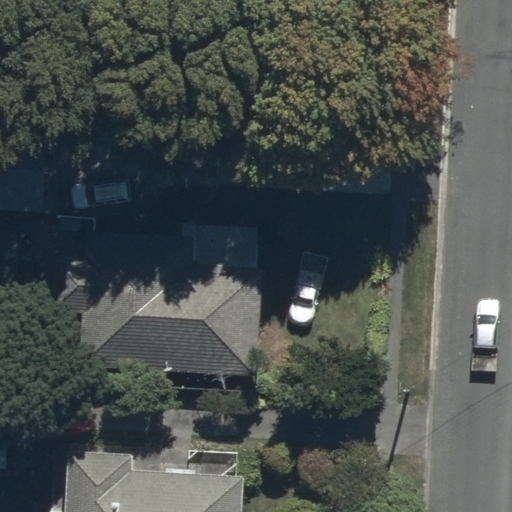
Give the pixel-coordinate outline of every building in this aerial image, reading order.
[(161,184),(390,193),(391,146),(82,135),(79,209),(160,212),(161,184)] [(0,207),(47,210),(50,142),(0,139),(0,207)] [(258,366),(262,262),(258,262),(260,222),(186,219),(185,231),(101,227),(101,214),(60,212),(56,314),(86,315),(84,359),(258,366)] [(0,462),(7,463),(12,397),(0,395),(0,462)] [(50,511),(244,511),(245,471),(193,471),(193,449),(52,445),(50,511)]
